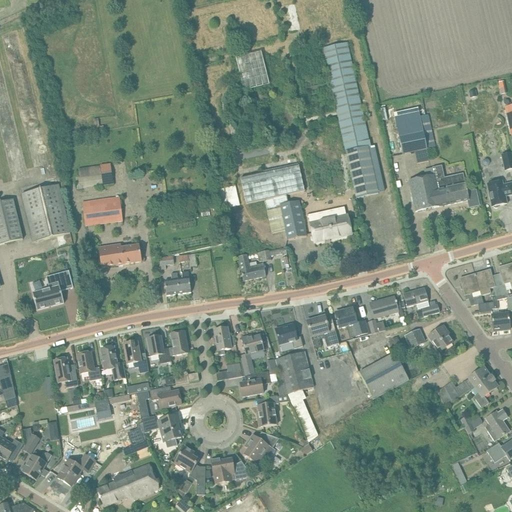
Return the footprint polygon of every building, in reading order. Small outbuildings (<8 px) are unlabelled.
[(324,49),(345,147),(368,142),(347,44),(324,49)] [(395,117),(402,152),(402,155),(435,149),(429,118),(420,120),(418,112),(395,117)] [(346,154),(354,189),(357,199),(378,194),(376,184),(368,149),(346,154)] [(501,155),(504,172),(511,169),(511,154),(511,153),(501,155)] [(241,179),(242,186),(246,204),(304,191),(299,166),(241,179)] [(433,176),(419,179),(409,181),(416,213),(468,201),(469,208),(479,206),(476,191),(467,193),(465,184),(463,174),(434,181),(433,176)] [(487,185),(492,207),(494,207),(494,208),(495,209),(496,209),(498,208),(499,207),(499,206),(507,204),(506,197),(511,195),(511,183),(503,185),(502,181),(487,185)] [(22,194),(34,242),(70,234),(58,185),(22,194)] [(217,191),(219,202),(221,210),(240,206),(235,186),(217,191)] [(120,198),(82,203),(86,227),(123,222),(120,198)] [(0,203),(0,245),(23,240),(13,200),(0,203)] [(299,202),(280,205),(288,241),(307,237),(306,236),(299,202)] [(308,216),(310,225),(314,243),(342,237),(341,237),(347,235),(347,236),(351,235),(347,216),(346,217),(344,208),(308,216)] [(98,248),(100,259),(102,269),(142,263),(139,245),(121,248),(121,245),(98,248)] [(261,257),(262,263),(271,262),(270,257),(287,254),(286,249),(270,252),(270,251),(257,253),(258,258),(261,257)] [(179,257),(180,263),(190,262),(191,268),(197,267),(195,255),(188,256),(188,255),(179,257)] [(238,258),(241,272),(243,282),(266,277),(264,267),(263,264),(257,265),(256,262),(249,264),(247,256),(238,258)] [(160,267),(159,267),(160,271),(166,270),(165,266),(174,265),(173,257),(159,259),(160,267)] [(503,299),(507,299),(509,298),(507,291),(511,289),(511,264),(498,268),(501,278),(497,279),(503,299)] [(497,301),(503,299),(497,279),(493,281),(490,270),(475,275),(481,296),(482,296),(491,293),(490,290),(494,288),(496,297),(494,298),(494,301),(495,301),(497,301)] [(57,287),(33,294),(37,311),(64,304),(61,292),(74,288),(70,271),(54,275),(57,287)] [(183,279),(180,279),(181,286),(173,287),(174,296),(191,293),(190,283),(188,273),(182,273),(183,279)] [(178,279),(177,274),(171,275),(172,280),(164,281),(167,297),(174,296),(173,287),(181,286),(180,279),(178,279)] [(484,304),(481,296),(475,275),(460,279),(466,301),(469,300),(471,307),(478,305),(484,304)] [(422,310),(424,317),(424,318),(439,313),(437,306),(436,306),(430,308),(429,308),(424,289),(404,295),(407,305),(407,308),(417,305),(418,311),(422,310)] [(398,313),(399,319),(401,327),(406,326),(404,317),(404,318),(401,309),(400,303),(397,303),(397,302),(396,302),(394,298),(370,304),(374,320),(398,313)] [(498,309),(497,301),(495,301),(494,301),(493,301),(494,303),(484,304),(486,313),(492,312),(492,310),(498,309)] [(479,314),(486,313),(484,304),(478,305),(479,314)] [(339,330),(347,328),(350,339),(368,334),(365,322),(357,324),(353,309),(347,311),(347,312),(335,315),(339,330)] [(501,329),(501,331),(510,330),(508,314),(491,316),(493,330),(501,329)] [(307,323),(310,333),(311,338),(323,335),(327,349),(339,345),(338,343),(336,333),(330,335),(325,316),(318,318),(319,320),(307,323)] [(376,324),(375,321),(369,323),(372,335),(385,331),(383,322),(376,324)] [(275,330),(278,340),(280,347),(292,343),(294,350),(303,347),(301,338),(296,339),(293,327),(284,330),(284,328),(275,330)] [(444,327),(436,333),(428,338),(439,353),(445,349),(453,343),(445,332),(447,331),(444,327)] [(229,337),(228,329),(214,331),(219,356),(225,355),(224,351),(231,350),(231,347),(235,346),(233,336),(229,337)] [(420,331),(405,337),(410,350),(425,344),(420,331)] [(169,349),(170,357),(189,354),(185,332),(171,335),(173,348),(169,349)] [(241,357),(243,367),(245,376),(254,374),(249,355),(264,352),(259,336),(248,339),(247,337),(241,339),(246,356),(241,357)] [(147,340),(150,357),(158,356),(160,365),(171,363),(170,357),(169,349),(163,350),(161,337),(147,340)] [(397,338),(389,342),(393,351),(402,347),(397,338)] [(135,369),(139,368),(140,374),(149,372),(145,354),(139,355),(137,343),(124,345),(126,355),(128,365),(134,364),(135,369)] [(118,366),(114,348),(101,350),(104,371),(112,370),(114,381),(123,380),(124,384),(126,384),(125,374),(123,365),(118,366)] [(77,356),(79,366),(81,375),(88,373),(90,382),(102,380),(99,368),(94,369),(91,353),(77,356)] [(285,396),(286,395),(308,443),(318,436),(303,401),(306,399),(303,392),(301,393),(301,392),(314,388),(305,354),(276,361),(285,396)] [(394,354),(359,373),(374,400),(409,381),(394,354)] [(54,362),(56,372),(58,384),(65,383),(66,389),(78,387),(77,380),(75,370),(69,371),(67,359),(54,362)] [(274,360),(268,361),(272,372),(278,371),(274,360)] [(0,378),(5,377),(10,375),(8,365),(0,367),(0,378)] [(474,398),(481,409),(489,404),(484,397),(498,388),(484,369),(456,389),(452,383),(438,392),(438,391),(437,392),(445,408),(452,403),(474,388),(479,395),(474,398)] [(228,373),(229,380),(243,378),(241,371),(228,373)] [(268,373),(262,374),(252,376),(253,382),(240,384),(243,398),(263,394),(262,386),(271,384),(268,373)] [(3,394),(14,391),(10,375),(5,377),(7,385),(1,387),(3,394)] [(174,378),(176,386),(189,383),(188,375),(174,378)] [(136,385),(128,387),(129,394),(138,392),(137,387),(136,385)] [(159,400),(161,410),(181,406),(179,392),(164,395),(163,389),(149,391),(151,402),(159,400)] [(112,390),(104,391),(105,399),(113,398),(112,390)] [(5,401),(15,398),(14,391),(3,394),(5,401)] [(278,397),(274,398),(264,399),(265,406),(258,407),(260,419),(258,419),(259,428),(277,425),(274,405),(279,405),(278,397)] [(80,398),(72,399),(73,406),(81,404),(80,398)] [(497,413),(485,420),(489,426),(485,428),(494,443),(509,432),(502,422),(507,419),(502,411),(497,414),(497,413)] [(181,438),(178,424),(180,424),(178,416),(158,422),(159,425),(157,425),(154,417),(142,420),(145,434),(145,440),(147,439),(146,434),(151,433),(150,432),(160,429),(163,443),(181,438)] [(468,417),(462,420),(466,427),(470,425),(472,424),(468,417)] [(470,425),(466,427),(469,435),(476,432),(472,424),(470,425)] [(31,455),(39,441),(32,436),(31,429),(23,431),(26,446),(23,451),(31,455)] [(243,456),(251,462),(258,466),(264,458),(261,456),(268,447),(272,450),(279,440),(262,433),(258,439),(253,436),(244,448),(247,450),(243,456)] [(306,442),(302,439),(299,445),(303,447),(303,448),(308,444),(307,442),(306,442)] [(7,442),(0,452),(0,459),(7,463),(13,452),(18,455),(23,446),(15,441),(12,445),(7,442)] [(147,441),(122,451),(125,458),(150,447),(147,441)] [(511,459),(511,442),(507,446),(506,444),(501,448),(499,444),(487,452),(495,464),(506,456),(509,461),(511,459)] [(308,446),(303,449),(307,455),(312,452),(308,446)] [(197,487),(205,487),(206,468),(199,468),(196,466),(199,461),(192,457),(194,453),(185,447),(179,456),(174,465),(190,474),(189,477),(197,482),(197,487)] [(35,452),(28,464),(22,473),(36,481),(46,465),(39,461),(42,457),(35,452)] [(69,461),(63,470),(58,479),(71,487),(82,470),(88,473),(95,462),(85,456),(78,467),(69,461)] [(220,460),(211,461),(213,471),(214,478),(216,485),(232,482),(230,475),(233,474),(235,481),(246,479),(251,475),(247,471),(242,462),(241,462),(233,466),(232,460),(220,462),(220,460)] [(458,463),(452,466),(461,486),(467,483),(458,463)] [(149,464),(122,476),(113,480),(115,483),(97,491),(104,508),(127,498),(134,501),(158,490),(157,482),(149,464)] [(438,497),(436,506),(443,507),(445,499),(438,497)]
